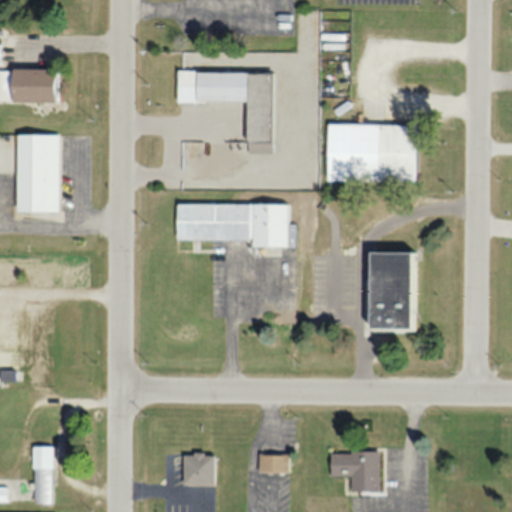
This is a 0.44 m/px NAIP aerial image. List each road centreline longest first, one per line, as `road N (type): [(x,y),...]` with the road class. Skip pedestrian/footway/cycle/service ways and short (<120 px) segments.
road 1 (residential): [(117,511),(119,0)]
road 2 (residential): [(473,401),(476,0)]
road 3 (residential): [(118,396),(511,401)]
